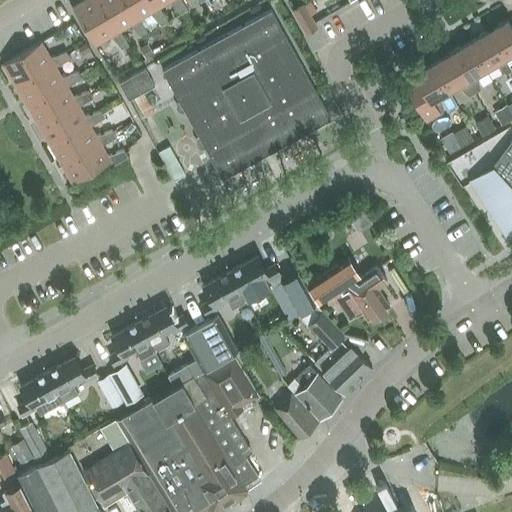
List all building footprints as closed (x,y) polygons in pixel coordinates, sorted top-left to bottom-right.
[(123,49),(125,47),(96,0),(84,0),(73,7),(96,45),(111,36),(123,49)] [(142,37),(144,36),(122,0),(96,0),(125,47),(129,45),(121,30),(131,24),(142,37)] [(162,25),(164,24),(149,0),(122,0),(144,36),(149,33),(140,19),(151,12),(162,25)] [(181,13),(183,12),(176,0),(149,0),(164,24),(168,21),(160,7),(170,1),(181,13)] [(199,0),(201,2),(203,0),(202,0),(176,0),(183,12),(188,10),(182,0),(199,0)] [(310,0),(309,0),(293,10),(307,33),(318,27),(311,15),(317,11),(310,0)] [(163,69),(223,178),(331,118),(271,9),(163,69)] [(489,30),(506,60),(511,56),(511,25),(508,19),(489,30)] [(511,70),(511,69),(506,60),(489,30),(470,41),(488,71),(498,65),(507,74),(511,70)] [(478,77),(488,71),(470,41),(451,52),(475,92),(481,89),(478,77)] [(15,84),(68,54),(67,52),(51,57),(42,42),(3,64),(15,84)] [(469,96),(475,92),(451,52),(432,63),(450,93),(460,87),(469,96)] [(27,104),(80,73),(78,71),(62,77),(56,67),(71,58),(68,54),(15,84),(27,104)] [(450,93),(432,63),(414,74),(414,75),(403,81),(427,121),(444,111),(440,99),(450,93)] [(146,68),(120,82),(129,100),(155,85),(146,68)] [(38,124),(91,93),(90,91),(74,97),(68,86),(82,78),(80,73),(27,104),(38,124)] [(50,144),(103,113),(101,111),(85,116),(79,106),(94,98),(91,93),(38,124),(50,144)] [(61,163),(114,133),(113,130),(97,136),(91,126),(105,117),(103,113),(50,144),(61,163)] [(473,121),(480,133),(493,125),(486,114),(473,121)] [(114,133),(61,163),(73,183),(111,161),(113,165),(128,157),(124,150),(108,156),(102,145),(117,137),(114,133)] [(511,143),(494,168),(473,181),(508,235),(511,232),(511,143)] [(276,240),(268,244),(277,262),(285,258),(276,240)] [(230,270),(246,300),(271,286),(272,287),(284,280),(275,263),(265,269),(257,255),(230,270)] [(307,285),(319,302),(335,292),(351,316),(362,309),(368,319),(374,316),(378,318),(385,313),(384,309),(389,305),(377,287),(387,281),(378,266),(350,285),(338,264),(307,285)] [(232,308),(246,300),(230,270),(203,284),(211,299),(200,304),(206,314),(220,306),(217,302),(226,297),(232,308)] [(284,287),(297,309),(312,300),(299,278),(284,287)] [(345,333),(323,310),(316,303),(297,314),(307,325),(308,324),(330,347),(315,361),(343,392),(346,392),(373,367),(358,353),(366,339),(345,333)] [(138,320),(155,350),(169,342),(163,331),(172,326),(175,331),(188,323),(183,314),(173,319),(165,305),(138,320)] [(199,323),(219,358),(236,349),(217,313),(199,323)] [(140,358),(155,350),(138,320),(111,335),(119,349),(109,354),(114,364),(128,357),(125,352),(134,347),(140,358)] [(171,383),(219,358),(199,323),(182,332),(195,357),(166,373),(171,383)] [(275,331),(267,335),(273,345),(281,340),(275,331)] [(116,419),(124,434),(172,511),(219,511),(247,493),(248,488),(260,480),(257,476),(258,476),(245,456),(252,451),(229,414),(260,395),(234,352),(193,374),(153,398),(152,397),(116,419)] [(47,370),(63,400),(78,392),(72,382),(81,377),(83,381),(97,374),(91,364),(81,370),(73,356),(47,370)] [(108,373),(123,400),(125,403),(144,393),(126,363),(108,373)] [(342,397),(317,372),(309,363),(294,377),(302,386),(295,393),(319,418),(342,397)] [(49,408),(63,400),(47,370),(20,385),(28,399),(18,405),(23,414),(36,407),(34,402),(43,398),(49,408)] [(112,406),(123,400),(108,373),(97,380),(112,406)] [(319,420),(292,390),(274,407),(300,437),(319,420)] [(38,464),(51,458),(31,421),(19,428),(38,464)] [(11,445),(21,463),(32,456),(23,438),(11,445)] [(149,475),(128,443),(83,470),(103,503),(127,488),(142,511),(170,511),(148,476),(149,475)] [(38,464),(16,475),(34,511),(82,511),(97,505),(68,449),(51,458),(38,464)] [(0,511),(34,511),(20,483),(2,492),(6,500),(0,502),(0,511)]
